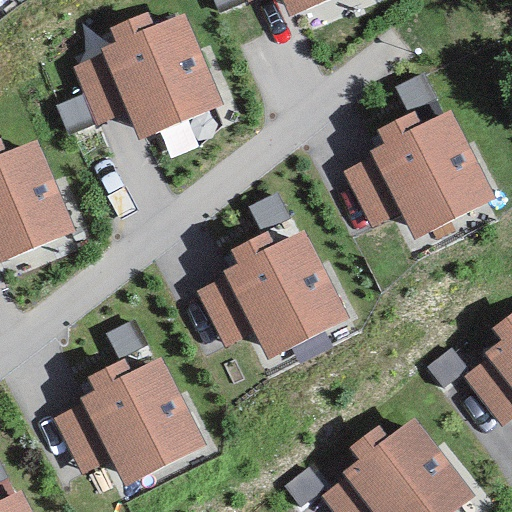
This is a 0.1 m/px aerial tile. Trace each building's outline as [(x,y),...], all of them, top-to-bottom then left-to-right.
[(280,0),(289,17),(323,0),(280,0)] [(182,28),(104,57),(137,143),(214,114),(182,28)] [(439,111),(355,153),(399,243),(484,202),(439,111)] [(52,136),(0,160),(0,255),(88,215),(52,136)] [(294,250),(222,287),(263,365),(335,328),(294,250)] [(511,344),(499,355),(511,371),(511,344)] [(168,365),(78,406),(114,488),(205,448),(168,365)] [(412,429),(345,477),(370,511),(452,511),(465,503),(412,429)] [(38,511),(24,487),(0,500),(0,511),(38,511)]
